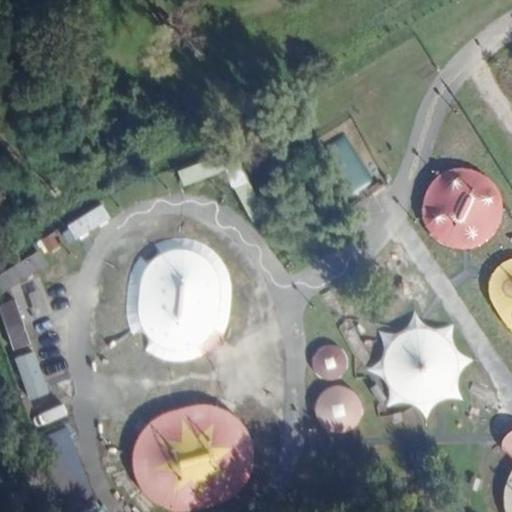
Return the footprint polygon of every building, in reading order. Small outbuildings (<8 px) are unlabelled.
[(182,169),(188,184),(229,169),(247,162),(241,146),(182,169)] [(252,174),(247,162),(229,169),(236,182),(252,174)] [(252,174),(236,182),(255,219),(271,211),(252,174)] [(71,224),(80,238),(115,216),(106,203),(71,224)] [(57,231),(44,239),(51,251),(64,243),(57,231)] [(153,354),(160,358),(168,361),(176,362),(184,362),(192,361),(200,359),(208,355),(215,351),(221,345),(226,338),(230,331),(233,323),(234,315),(235,287),(233,279),(231,271),(227,264),(223,257),(217,251),(210,246),(203,242),(195,239),(187,238),(179,237),(171,238),(163,241),(155,244),(148,249),(142,255),(137,261),(133,269),(130,276),(129,285),(128,313),(130,321),(132,329),(135,336),(140,343),(146,349),(153,354)] [(0,274),(0,289),(2,292),(38,272),(51,264),(43,250),(0,274)] [(35,341),(21,300),(6,305),(0,307),(14,348),(35,341)] [(449,344),(442,336),(433,330),(422,327),(412,327),(401,329),(392,335),(384,342),(379,352),(377,362),(377,373),(381,383),(387,392),(395,399),(405,404),(415,405),(426,404),(436,400),(444,393),(451,385),(455,375),(456,364),(454,353),(449,344)] [(346,360),(344,353),(340,348),(334,344),(328,343),(321,344),(315,347),(311,353),(309,359),(310,366),(312,372),(317,376),(324,379),(330,379),(337,377),(342,372),(345,366),(346,360)] [(51,392),(38,352),(16,359),(30,399),(51,392)] [(360,406),(357,398),(352,391),(344,386),(336,385),(327,387),(320,391),(315,398),(312,407),(313,416),(317,423),(324,429),(332,432),(341,432),(349,429),(356,423),(359,415),(360,406)] [(203,404),(191,404),(158,415),(147,421),(138,429),(132,440),(128,451),(127,463),(129,475),(134,486),(142,496),(151,504),(162,509),(174,511),(186,510),(220,500),(230,494),(239,486),(245,475),(249,464),(250,452),(248,440),(243,429),(236,419),(226,411),(215,406),(203,404)] [(371,445),(299,484),(313,511),(328,511),(389,479),(371,445)] [(511,511),(511,465),(509,468),(502,480),(499,493),(499,507),(500,511),(511,511)] [(100,511),(92,500),(76,507),(79,511),(100,511)]
